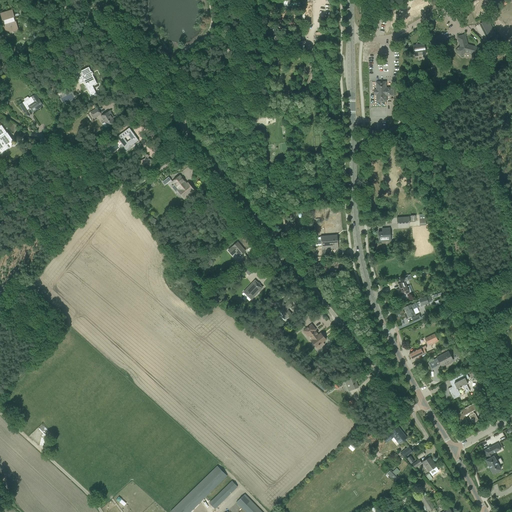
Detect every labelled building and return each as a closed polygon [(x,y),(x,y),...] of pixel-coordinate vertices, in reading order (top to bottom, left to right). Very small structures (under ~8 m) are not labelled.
[(12,11),(8,12),(0,14),(2,21),(4,20),(6,27),(4,28),(6,33),(10,32),(9,31),(12,30),(13,31),(18,30),(16,21),(14,22),(13,18),(14,17),(13,17),(11,11),(12,11)] [(505,25),(510,22),(503,13),(499,15),(505,25)] [(439,18),(434,20),(437,27),(434,28),(436,32),(443,29),(439,18)] [(479,24),(487,40),(496,35),(488,19),(479,24)] [(429,42),(434,49),(447,41),(442,33),(429,42)] [(455,51),(459,54),(461,56),(465,53),(477,56),(480,48),(467,45),(465,35),(457,37),(459,47),(455,51)] [(492,43),(490,44),(493,50),(500,47),(497,40),(492,43)] [(413,45),(414,52),(414,56),(425,55),(424,44),(413,45)] [(81,77),(77,78),(79,83),(83,82),(85,86),(87,85),(89,89),(87,90),(93,101),(98,99),(92,86),(96,84),(92,75),(91,75),(90,72),(91,72),(88,67),(84,70),(80,71),(82,76),(81,77)] [(386,82),(381,82),(376,82),(376,90),(374,90),(374,95),(376,95),(376,102),(386,102),(386,96),(391,96),(391,88),(386,88),(386,82)] [(22,103),(19,105),(22,109),(25,113),(28,111),(27,111),(30,109),(32,112),(42,105),(40,101),(38,99),(35,95),(31,97),(34,101),(25,108),(22,103)] [(101,113),(97,108),(90,112),(93,118),(101,113)] [(114,118),(112,115),(109,111),(101,116),(108,127),(115,122),(112,119),(114,118)] [(1,125),(0,126),(0,137),(1,138),(0,138),(0,151),(1,153),(9,148),(8,147),(8,148),(6,145),(10,142),(8,139),(10,138),(9,136),(1,125)] [(126,150),(128,148),(130,147),(129,145),(133,143),(134,144),(138,141),(133,133),(132,134),(131,132),(132,131),(129,128),(116,137),(121,144),(126,150)] [(148,159),(148,156),(146,155),(145,156),(145,158),(145,159),(144,160),(140,162),(139,162),(139,163),(139,166),(143,168),(145,165),(148,160),(148,159)] [(172,182),(175,186),(179,190),(177,191),(183,199),(194,190),(188,183),(186,184),(180,176),(172,182)] [(171,180),(168,177),(162,182),(165,185),(171,180)] [(382,232),(378,232),(379,242),(387,241),(387,238),(390,238),(390,228),(382,229),(382,232)] [(320,236),(321,250),(338,248),(337,235),(320,236)] [(237,242),(227,251),(232,256),(237,252),(240,256),(245,251),(237,242)] [(235,265),(239,270),(251,261),(246,256),(235,265)] [(247,266),(237,275),(241,278),(244,276),(246,278),(253,272),(247,266)] [(255,280),(251,284),(243,292),(251,300),(262,288),(255,280)] [(202,281),(199,285),(204,290),(208,286),(202,281)] [(397,290),(400,297),(401,300),(401,299),(408,297),(406,294),(409,293),(406,286),(406,287),(404,282),(398,284),(400,289),(397,290)] [(223,301),(217,295),(214,298),(220,304),(223,301)] [(278,312),(279,312),(282,315),(281,316),(281,317),(284,320),(285,320),(291,315),(287,309),(291,305),(288,302),(284,305),(279,299),(278,299),(276,295),(268,302),(270,305),(272,303),(273,304),(275,307),(275,308),(274,310),(277,312),(278,312)] [(409,305),(404,307),(409,318),(411,317),(412,317),(411,316),(415,315),(413,309),(419,307),(418,306),(420,305),(419,301),(417,302),(411,305),(410,304),(409,305)] [(316,330),(311,324),(303,331),(307,336),(308,335),(312,340),(311,341),(313,343),(312,344),(314,347),(315,346),(316,348),(317,348),(318,350),(324,345),(323,343),(326,340),(325,338),(326,337),(324,335),(323,335),(321,333),(318,335),(314,331),(316,330)] [(507,336),(506,333),(509,332),(508,330),(505,332),(504,329),(499,332),(502,338),(507,336)] [(427,344),(437,340),(434,334),(424,339),(427,344)] [(425,346),(409,354),(412,359),(426,352),(424,349),(426,348),(425,346)] [(448,352),(432,360),(428,363),(431,369),(437,366),(436,363),(440,361),(441,363),(440,363),(440,364),(441,366),(453,360),(448,352)] [(452,378),(453,379),(465,372),(464,371),(452,378)] [(453,379),(449,381),(450,381),(453,386),(448,389),(453,399),(460,396),(458,389),(463,386),(466,391),(464,392),(465,393),(470,391),(467,385),(468,384),(466,380),(469,378),(466,372),(453,379)] [(354,376),(349,378),(347,379),(347,380),(344,381),(349,391),(358,387),(356,381),(358,380),(357,375),(354,377),(354,376)] [(466,421),(463,416),(469,413),(470,415),(469,416),(472,423),(478,420),(474,413),(473,414),(472,412),(477,409),(474,404),(460,411),(461,412),(457,414),(463,426),(468,423),(467,421),(466,421)] [(400,443),(407,438),(397,426),(383,438),(387,443),(391,439),(394,442),(396,441),(399,444),(400,443)] [(349,442),(346,446),(352,451),(356,447),(349,442)] [(493,456),(491,454),(500,450),(501,449),(500,449),(498,444),(498,443),(497,444),(490,447),(487,448),(487,449),(484,451),(484,450),(484,451),(487,456),(486,456),(487,457),(487,456),(488,456),(489,458),(486,460),(485,460),(486,461),(492,473),(492,474),(493,474),(493,473),(500,470),(501,470),(500,469),(498,465),(499,464),(497,460),(496,461),(494,456),(493,456)] [(408,447),(404,450),(401,453),(404,458),(412,451),(408,447)] [(429,458),(425,461),(422,462),(429,471),(436,466),(433,463),(432,463),(429,458)] [(419,460),(412,464),(414,468),(421,463),(419,460)] [(171,511),(170,511),(190,511),(227,476),(217,466),(171,511)] [(395,475),(399,471),(396,468),(392,472),(390,470),(387,473),(395,481),(398,478),(395,475)] [(237,487),(232,481),(209,503),(215,509),(237,487)] [(409,489),(412,486),(409,484),(406,486),(405,486),(400,490),(404,494),(408,489),(409,489)] [(261,511),(245,494),(236,503),(245,511),(261,511)] [(420,499),(427,511),(434,508),(427,495),(420,499)]
